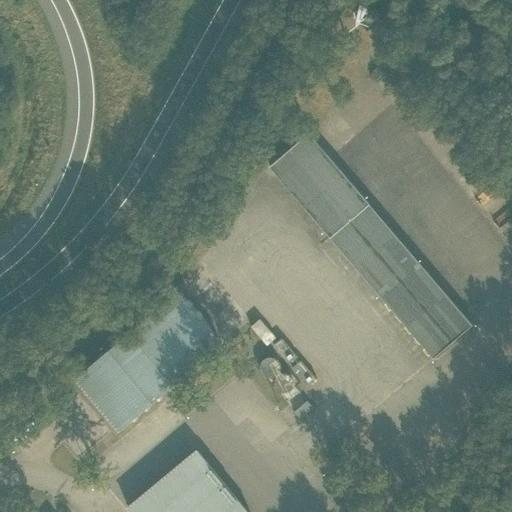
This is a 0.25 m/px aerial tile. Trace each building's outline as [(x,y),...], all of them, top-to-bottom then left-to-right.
[(375,8),(359,21),(367,30),(383,18),(375,8)] [(308,133),(269,166),(276,174),(329,236),(330,237),(369,204),(330,158),(308,133)] [(369,204),(330,237),(432,357),(471,324),(369,204)] [(311,408),(306,401),(294,411),(299,418),(311,408)] [(145,511),(267,511),(216,452),(145,511)]
